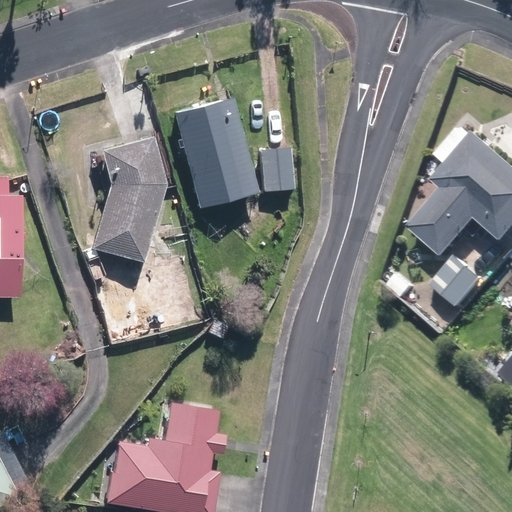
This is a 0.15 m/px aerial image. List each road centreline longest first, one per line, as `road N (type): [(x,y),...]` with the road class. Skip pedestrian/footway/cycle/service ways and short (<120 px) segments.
road 1 (residential): [(406,0),(311,354),(287,511)]
road 2 (residential): [(208,0),(0,64)]
